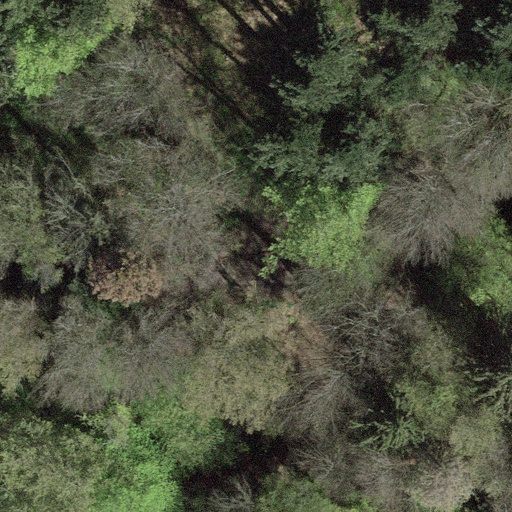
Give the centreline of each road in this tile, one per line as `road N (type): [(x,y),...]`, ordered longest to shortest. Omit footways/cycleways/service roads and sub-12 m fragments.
road 1 (track): [(0,438),(511,42)]
road 2 (track): [(511,405),(354,301),(277,276),(204,284)]
